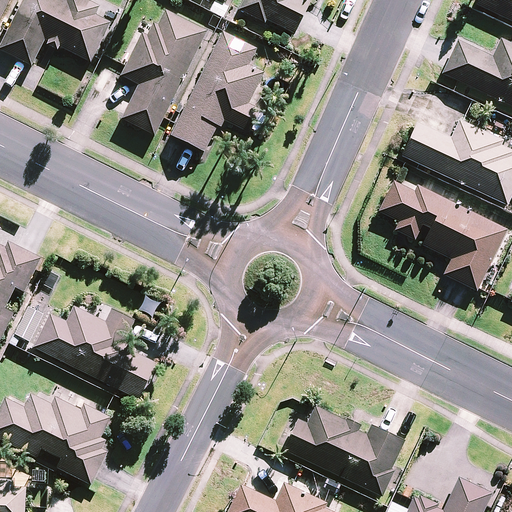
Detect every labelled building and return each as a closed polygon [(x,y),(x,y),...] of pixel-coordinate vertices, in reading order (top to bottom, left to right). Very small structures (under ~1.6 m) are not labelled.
[(0,0),(0,20),(10,0),(0,0)] [(22,0),(0,45),(0,54),(30,69),(43,42),(46,44),(45,47),(56,53),(58,50),(89,65),(109,25),(94,18),(99,9),(81,0),(66,0),(65,3),(58,0),(22,0)] [(243,0),(237,13),(264,27),(265,23),(294,37),(310,4),(303,0),(243,0)] [(511,0),(477,0),(474,8),(511,25),(511,0)] [(119,122),(152,139),(205,34),(164,13),(157,27),(152,25),(146,38),(140,35),(118,79),(137,88),(119,122)] [(222,35),(170,138),(202,155),(215,129),(219,131),(223,124),(247,136),(259,112),(247,106),(263,75),(247,67),(254,51),(222,35)] [(440,77),(511,110),(511,46),(499,41),(491,59),(456,43),(440,77)] [(511,122),(489,112),(483,125),(506,137),(511,125),(511,122)] [(416,125),(400,159),(504,208),(511,192),(511,160),(510,159),(511,156),(511,154),(499,148),(502,143),(458,122),(449,141),(416,125)] [(506,232),(416,188),(413,194),(392,184),(377,214),(398,224),(393,233),(412,243),(420,228),(428,232),(420,248),(449,262),(441,277),(475,294),(477,290),(506,232)] [(0,341),(13,315),(5,311),(15,291),(23,295),(40,260),(8,244),(5,249),(0,246),(0,341)] [(160,305),(144,298),(137,315),(153,322),(160,305)] [(49,316),(32,350),(137,402),(155,365),(124,350),(125,348),(121,346),(132,322),(110,312),(104,324),(73,308),(65,324),(49,316)] [(4,400),(0,408),(0,443),(36,461),(40,452),(60,462),(55,471),(89,488),(106,454),(101,451),(105,443),(100,440),(110,420),(104,417),(83,406),(79,413),(54,400),(50,407),(29,396),(23,410),(4,400)] [(282,452),(380,499),(393,473),(390,472),(404,443),(370,427),(365,437),(357,433),(360,428),(345,420),(344,423),(314,408),(305,426),(297,422),(282,452)] [(480,511),(489,494),(456,479),(441,511),(440,511),(436,510),(438,506),(418,498),(417,501),(412,499),(411,501),(405,511),(480,511)] [(0,511),(24,511),(25,492),(25,490),(13,489),(14,482),(0,481),(0,511)] [(227,511),(326,511),(323,510),(326,505),(282,484),(273,503),(239,487),(227,511)]
